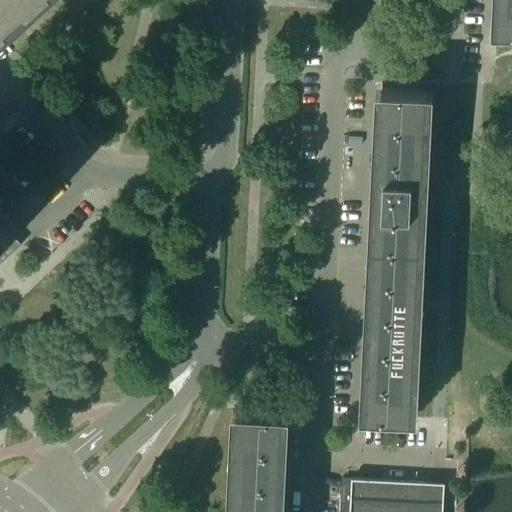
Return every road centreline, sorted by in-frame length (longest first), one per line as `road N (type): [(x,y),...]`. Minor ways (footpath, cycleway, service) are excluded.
road 1 (residential): [(316,340),(333,55),(359,58),(364,0)]
road 2 (residential): [(208,186),(103,178),(0,74)]
road 3 (unclassified): [(186,373),(156,385),(19,503)]
road 4 (residential): [(208,186),(224,150),(232,0)]
road 5 (unclassified): [(76,511),(174,402),(186,373)]
road 6 (residential): [(310,511),(316,340)]
road 7 (residential): [(201,337),(208,186)]
